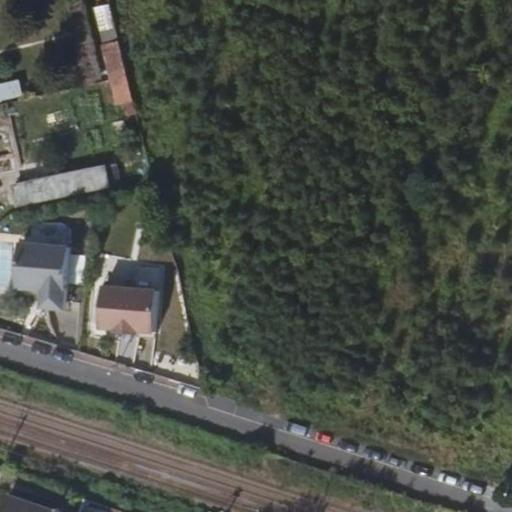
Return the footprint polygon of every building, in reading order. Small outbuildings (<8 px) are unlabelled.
[(129,70),(119,29),(108,32),(111,43),(103,45),(110,74),(129,70)] [(130,75),(129,70),(110,74),(112,80),(130,75)] [(139,113),(130,75),(112,80),(118,107),(125,105),(128,116),(139,113)] [(112,187),(108,165),(14,185),(18,207),(112,187)] [(42,311),(66,313),(73,247),(23,241),(17,297),(44,299),(42,311)] [(160,293),(106,287),(101,327),(117,329),(117,331),(139,334),(139,331),(156,333),(160,293)] [(204,389),(199,364),(165,356),(163,377),(204,389)] [(62,511),(13,495),(7,511),(62,511)]
